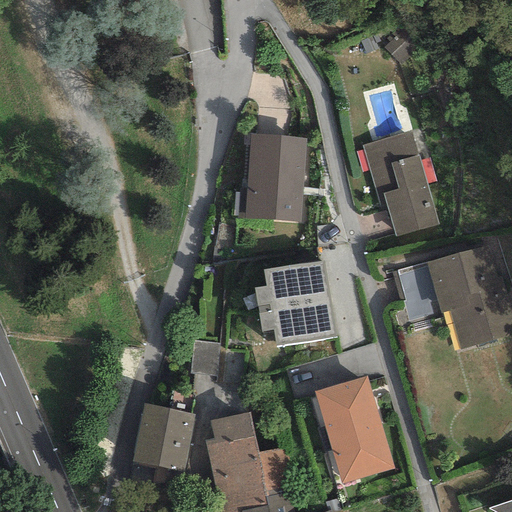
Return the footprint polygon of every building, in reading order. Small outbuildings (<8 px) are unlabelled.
[(420,44),(402,29),(383,52),(401,67),(420,44)] [(410,131),(362,145),(380,206),(385,205),(395,237),(438,224),(410,131)] [(246,176),(302,181),(306,139),(250,134),(246,176)] [(302,181),(246,176),(242,218),(297,224),(302,181)] [(511,297),(497,243),(425,262),(439,314),(448,312),(458,349),(511,335),(511,297)] [(321,260),(261,270),(264,288),(253,289),(261,333),(273,331),(275,346),(335,336),(321,260)] [(192,367),(214,370),(218,344),(197,340),(192,367)] [(367,376),(314,392),(340,482),(394,467),(367,376)] [(137,434),(188,444),(194,416),(144,405),(137,434)] [(249,413),(209,422),(212,438),(204,440),(218,511),(239,511),(266,505),(264,497),(293,491),(283,447),(257,453),(249,413)] [(188,444),(137,434),(131,462),(182,473),(188,444)] [(295,511),(293,491),(264,497),(266,505),(239,511),(336,511),(335,509),(324,511),(295,511)] [(511,511),(511,500),(488,508),(496,511),(511,511)]
